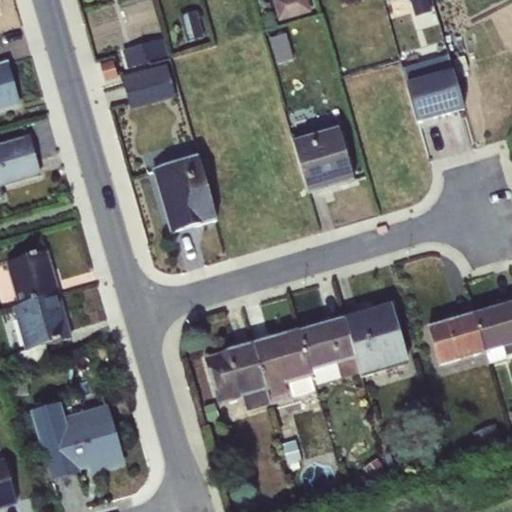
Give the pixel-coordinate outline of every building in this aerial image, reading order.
[(308,0),(270,0),(278,24),(312,14),(308,0)] [(427,0),(410,0),(415,17),(431,12),(427,0)] [(196,12),(179,17),(186,43),(203,38),(196,12)] [(286,36),(271,40),(278,65),(293,61),(286,36)] [(162,40),(122,52),(128,69),(167,58),(162,40)] [(447,56),(403,69),(418,124),(463,111),(447,56)] [(113,63),(100,66),(104,83),(117,79),(113,63)] [(0,111),(19,106),(7,64),(0,66),(0,111)] [(166,65),(121,77),(130,110),(175,98),(166,65)] [(336,124),(291,137),(308,195),(353,182),(336,124)] [(28,138),(0,146),(0,202),(4,202),(0,188),(0,186),(39,176),(28,138)] [(198,159),(153,172),(171,235),(216,222),(198,159)] [(17,306),(58,294),(46,253),(5,264),(17,306)] [(58,294),(17,306),(12,308),(25,352),(45,346),(70,339),(58,294)] [(511,305),(474,316),(484,354),(487,365),(511,355),(511,305)] [(390,307),(344,320),(359,374),(360,380),(407,365),(390,307)] [(484,354),(474,316),(428,330),(439,368),(484,354)] [(344,320),(299,333),(314,386),(359,374),(344,320)] [(299,333),(253,347),(269,406),(315,392),(314,386),(299,333)] [(45,346),(25,352),(17,354),(21,370),(50,363),(45,346)] [(269,406),(253,347),(207,361),(220,406),(242,400),(246,413),(269,406)] [(60,405),(31,413),(52,481),(78,473),(77,472),(89,468),(91,475),(122,466),(106,410),(65,422),(60,405)] [(494,425),(472,434),(478,450),(500,441),(494,425)] [(294,437),(279,440),(286,466),(301,462),(294,437)] [(4,460),(0,461),(0,508),(17,504),(4,460)] [(376,460),(362,469),(373,484),(387,474),(376,460)]
